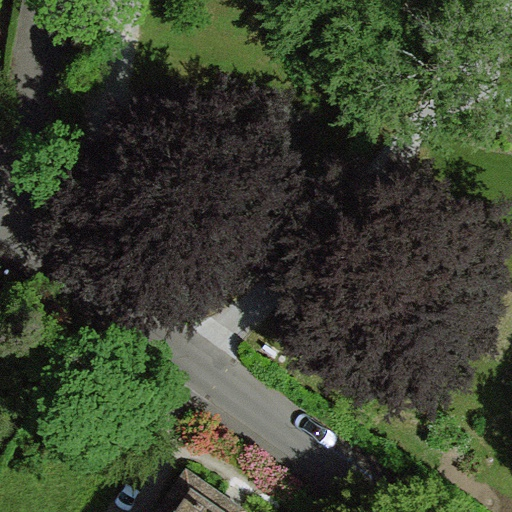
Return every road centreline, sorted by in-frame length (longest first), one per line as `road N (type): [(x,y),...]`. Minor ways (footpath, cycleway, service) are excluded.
road 1 (residential): [(0,232),(400,511)]
road 2 (unknown): [(188,364),(330,224),(511,16)]
